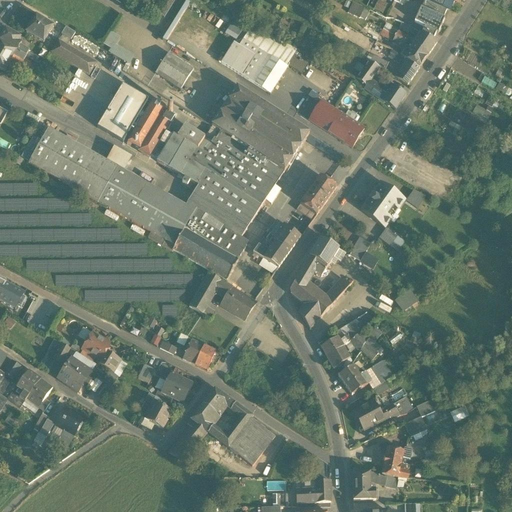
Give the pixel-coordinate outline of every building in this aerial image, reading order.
[(168,0),(165,5),(170,9),(175,0),(168,0)] [(377,0),(374,9),(385,13),(389,4),(377,0)] [(425,0),(424,0),(421,9),(443,19),(447,10),(425,0)] [(425,0),(447,10),(450,11),(454,3),(454,0),(425,0)] [(359,18),(365,21),(369,11),(353,2),(347,14),(359,19),(359,18)] [(164,19),(170,9),(165,5),(159,16),(164,19)] [(414,23),(424,28),(436,34),(437,35),(444,20),(443,19),(421,9),(420,9),(414,23)] [(38,41),(43,44),(46,39),(50,33),(53,28),(48,24),(41,20),(36,17),(33,22),(29,28),(26,33),(31,37),(38,41)] [(411,43),(413,45),(421,35),(401,24),(399,29),(407,33),(408,33),(415,37),(411,43)] [(235,43),(241,46),(252,28),(247,26),(246,25),(235,43)] [(386,25),(383,30),(388,33),(392,28),(386,25)] [(61,35),(71,41),(75,34),(66,28),(61,35)] [(287,46),(252,28),(241,46),(239,49),(234,46),(222,66),(248,82),(268,50),(290,64),(289,67),(302,75),(312,59),(294,49),(287,46)] [(433,41),(436,34),(424,28),(421,35),(433,41)] [(0,42),(16,53),(20,47),(21,45),(18,43),(20,39),(5,30),(0,38),(0,42)] [(380,35),(392,42),(395,37),(389,34),(388,33),(383,30),(380,35)] [(398,32),(397,33),(395,37),(404,42),(405,41),(407,37),(398,32)] [(129,67),(128,66),(132,58),(114,48),(119,40),(111,35),(105,46),(112,50),(109,55),(126,65),(122,72),(124,74),(128,69),(129,67)] [(413,45),(413,46),(427,57),(436,44),(433,41),(421,35),(413,45)] [(404,42),(395,37),(392,42),(391,44),(405,52),(405,51),(408,53),(413,46),(405,41),(404,42)] [(0,70),(4,73),(7,68),(10,62),(20,68),(26,58),(16,53),(0,42),(0,70)] [(51,54),(89,77),(96,65),(58,42),(51,54)] [(404,59),(404,60),(419,70),(427,57),(413,46),(408,53),(404,59)] [(29,52),(20,47),(16,53),(26,58),(29,52)] [(270,97),(289,67),(290,64),(268,50),(248,82),(270,97)] [(404,59),(401,57),(393,51),(389,58),(401,65),(404,60),(404,59)] [(380,69),(385,72),(388,65),(369,54),(366,60),(368,62),(380,69)] [(155,75),(180,92),(193,72),(168,55),(155,75)] [(36,64),(26,58),(20,68),(10,62),(7,68),(19,75),(21,72),(28,77),(36,64)] [(407,86),(419,70),(404,60),(401,65),(393,78),(407,86)] [(356,80),(366,87),(370,81),(371,81),(380,69),(368,62),(356,80)] [(383,102),(390,92),(383,87),(382,89),(380,88),(371,81),(370,81),(366,87),(364,90),(383,102)] [(387,81),(383,87),(390,92),(393,87),(394,86),(387,81)] [(511,96),(511,91),(511,88),(498,84),(496,91),(511,96)] [(141,113),(148,102),(122,86),(97,129),(122,144),(138,118),(141,113)] [(405,96),(393,87),(390,92),(383,102),(395,111),(405,96)] [(241,239),(266,202),(275,187),(309,135),(239,90),(235,91),(211,127),(212,127),(204,140),(184,128),(177,139),(173,136),(156,164),(184,180),(182,184),(187,187),(190,189),(192,185),(195,186),(198,188),(187,204),(205,216),(241,239)] [(138,153),(149,159),(151,159),(175,118),(170,116),(172,115),(173,113),(172,111),(171,110),(170,109),(168,110),(167,111),(166,112),(163,111),(165,108),(153,101),(145,115),(142,120),(128,143),(132,146),(139,150),(138,153)] [(309,122),(352,149),(364,129),(321,103),(309,122)] [(475,106),(472,114),(489,121),(492,113),(475,106)] [(28,164),(98,204),(117,169),(105,162),(48,130),(46,132),(28,164)] [(310,147),(341,161),(344,154),(313,140),(310,147)] [(117,169),(123,173),(131,160),(113,149),(105,162),(117,169)] [(117,169),(98,204),(150,234),(175,248),(184,231),(193,235),(205,216),(187,204),(185,208),(123,173),(117,169)] [(300,206),(316,218),(317,217),(336,189),(320,177),(300,206)] [(361,212),(384,228),(391,219),(387,216),(390,212),(393,215),(394,214),(391,212),(393,208),(397,210),(404,201),(381,184),(373,196),(372,195),(369,200),(361,212)] [(280,191),(275,187),(266,202),(271,205),(280,191)] [(405,202),(416,210),(425,198),(413,192),(405,202)] [(296,211),(312,223),(316,218),(300,206),(296,211)] [(239,243),(241,239),(205,216),(193,235),(237,261),(240,257),(246,248),(246,247),(239,243)] [(263,260),(278,269),(301,239),(284,226),(283,226),(276,221),(253,254),(263,260)] [(378,240),(389,248),(397,237),(386,230),(378,240)] [(238,262),(237,261),(193,235),(184,231),(175,248),(172,252),(226,283),(231,275),(238,262)] [(172,253),(172,252),(175,248),(150,234),(147,239),(172,253)] [(239,243),(246,247),(248,244),(241,239),(239,243)] [(349,256),(360,263),(370,245),(359,239),(349,256)] [(321,278),(333,259),(339,250),(322,241),(321,240),(304,268),(315,274),(321,278)] [(345,254),(339,250),(333,259),(340,263),(345,254)] [(369,266),(374,258),(367,253),(362,261),(369,266)] [(304,268),(299,276),(309,283),(315,274),(304,268)] [(207,308),(216,292),(222,282),(209,274),(189,308),(202,316),(207,308)] [(309,331),(332,306),(325,301),(307,286),(309,283),(299,276),(289,292),(290,294),(291,296),(304,306),(299,312),(309,331)] [(343,281),(325,301),(332,306),(350,287),(343,281)] [(24,295),(0,282),(0,302),(15,310),(24,295)] [(232,288),(222,282),(216,292),(226,298),(231,289),(232,290),(232,288)] [(220,307),(244,322),(256,304),(232,290),(231,289),(226,298),(220,307)] [(395,302),(402,312),(417,302),(409,292),(395,302)] [(207,308),(202,316),(210,321),(215,313),(207,308)] [(9,318),(3,325),(10,330),(16,324),(9,318)] [(340,331),(345,338),(351,333),(349,330),(354,326),(356,328),(358,325),(361,323),(366,328),(369,325),(364,319),(359,323),(357,321),(340,331)] [(356,328),(361,333),(366,328),(361,323),(358,325),(356,328)] [(345,338),(340,343),(343,349),(349,343),(360,333),(361,333),(356,328),(354,326),(349,330),(351,333),(345,338)] [(77,337),(87,343),(92,335),(83,328),(77,337)] [(142,329),(137,338),(144,341),(148,332),(142,329)] [(360,352),(361,353),(369,361),(371,363),(378,354),(377,354),(381,348),(375,343),(382,334),(376,329),(367,341),(360,352)] [(355,350),(359,354),(360,352),(367,341),(360,333),(349,343),(355,350)] [(83,350),(98,360),(103,352),(108,345),(92,335),(87,343),(83,350)] [(150,344),(157,347),(160,339),(154,336),(150,344)] [(334,354),(343,349),(340,343),(337,339),(321,349),(326,358),(334,354)] [(203,346),(191,341),(187,349),(182,360),(193,365),(195,359),(197,360),(203,346)] [(348,356),(355,350),(349,343),(343,349),(348,356)] [(160,349),(173,356),(176,350),(163,344),(160,349)] [(54,360),(62,364),(70,350),(62,345),(54,360)] [(215,352),(203,346),(197,360),(195,359),(193,365),(207,371),(215,352)] [(348,356),(343,349),(334,354),(326,358),(334,372),(335,371),(350,360),(348,356)] [(120,362),(103,352),(98,360),(96,364),(113,373),(120,362)] [(82,366),(86,359),(76,353),(72,359),(82,366)] [(352,365),(353,367),(355,369),(362,364),(363,365),(369,361),(361,353),(352,365)] [(57,381),(67,388),(82,366),(72,359),(57,381)] [(86,359),(82,366),(92,373),(96,365),(86,359)] [(335,371),(338,375),(352,365),(352,364),(350,360),(335,371)] [(127,366),(120,362),(113,373),(119,379),(127,366)] [(383,362),(364,374),(371,383),(369,385),(372,390),(386,382),(392,377),(383,362)] [(11,380),(12,380),(20,368),(11,363),(4,374),(3,374),(6,376),(11,380)] [(92,373),(82,366),(67,388),(77,394),(92,373)] [(138,380),(148,385),(155,371),(145,366),(138,380)] [(357,372),(355,369),(353,367),(338,377),(352,397),(369,385),(371,383),(364,374),(361,369),(357,372)] [(0,371),(0,395),(1,396),(11,380),(6,376),(3,374),(4,374),(0,371)] [(22,407),(26,401),(41,381),(28,372),(8,401),(7,402),(12,405),(19,410),(22,407)] [(173,399),(182,403),(187,394),(186,394),(191,385),(171,375),(163,393),(162,393),(173,399)] [(96,392),(103,398),(113,385),(106,379),(96,392)] [(52,389),(41,381),(26,401),(39,409),(44,413),(50,404),(44,401),(52,389)] [(374,393),(376,398),(377,397),(390,390),(388,385),(386,382),(372,390),(374,393)] [(218,418),(219,419),(227,409),(234,415),(239,408),(215,390),(202,405),(218,418)] [(155,398),(169,405),(173,399),(162,393),(163,393),(158,391),(155,398)] [(385,398),(379,401),(384,410),(390,407),(385,398)] [(405,399),(399,403),(407,416),(413,411),(405,399)] [(374,403),(379,413),(384,410),(379,401),(378,400),(374,403)] [(35,415),(39,409),(26,401),(22,407),(35,415)] [(7,402),(1,412),(5,415),(9,409),(12,405),(7,402)] [(365,433),(384,422),(379,413),(374,403),(373,402),(354,412),(365,433)] [(421,418),(421,419),(435,413),(432,405),(430,402),(430,403),(431,406),(418,411),(417,408),(416,408),(418,412),(420,411),(422,415),(423,417),(421,418)] [(390,407),(384,410),(379,413),(384,422),(390,419),(391,422),(399,418),(407,416),(399,403),(390,407)] [(430,403),(417,408),(418,411),(431,406),(430,403)] [(152,424),(163,430),(163,429),(167,422),(167,421),(166,421),(170,413),(171,413),(156,404),(147,421),(152,424)] [(17,414),(19,410),(12,405),(9,409),(17,414)] [(206,433),(228,450),(251,420),(253,418),(245,412),(240,419),(226,438),(212,427),(218,418),(202,405),(190,421),(206,433)] [(465,407),(461,409),(465,419),(469,417),(465,407)] [(234,415),(240,419),(245,412),(239,408),(234,415)] [(461,409),(450,414),(454,424),(465,419),(461,409)] [(58,444),(67,449),(84,420),(75,415),(66,411),(67,410),(66,410),(56,427),(65,433),(61,440),(58,444)] [(34,428),(41,432),(47,421),(48,419),(42,415),(34,428)] [(138,424),(149,430),(152,424),(147,421),(141,418),(138,424)] [(404,426),(407,433),(424,425),(421,419),(404,426)] [(228,450),(253,468),(275,438),(251,420),(228,450)] [(54,425),(47,421),(41,432),(39,434),(46,438),(54,425)] [(190,429),(185,434),(198,444),(206,433),(190,421),(186,426),(190,429)] [(426,432),(424,425),(407,433),(410,439),(413,438),(420,435),(426,432)] [(52,435),(61,440),(65,433),(56,427),(52,435)] [(41,447),(46,438),(39,434),(38,434),(33,442),(41,447)] [(169,455),(183,463),(198,444),(185,434),(169,455)] [(420,435),(413,438),(415,443),(422,439),(422,438),(420,435)] [(387,449),(384,462),(401,466),(402,459),(403,452),(387,449)] [(403,452),(402,459),(410,461),(412,450),(404,449),(403,452)] [(7,451),(3,460),(11,464),(15,455),(7,451)] [(394,478),(398,479),(399,472),(401,466),(384,462),(383,467),(382,476),(387,477),(394,478)] [(409,474),(399,472),(398,479),(397,480),(407,481),(409,474)] [(352,474),(353,502),(376,501),(376,490),(370,490),(370,483),(370,474),(352,474)] [(385,487),(386,479),(381,478),(379,478),(370,474),(370,483),(378,485),(385,487)] [(385,487),(397,489),(398,481),(393,480),(394,478),(387,477),(386,479),(385,487)] [(285,489),(284,482),(267,483),(268,490),(285,489)] [(315,483),(316,490),(317,503),(331,502),(329,482),(315,483)] [(297,505),(317,503),(316,490),(296,492),(297,505)] [(280,509),(287,509),(287,501),(273,501),(273,509),(280,509)]
